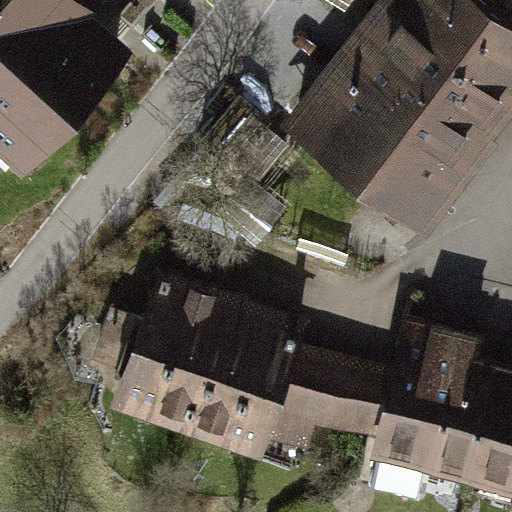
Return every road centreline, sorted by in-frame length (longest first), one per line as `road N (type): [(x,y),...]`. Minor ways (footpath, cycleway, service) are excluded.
road 1 (residential): [(232,0),(0,304)]
road 2 (unknown): [(511,213),(462,262),(414,283),(379,288),(348,281),(287,246)]
